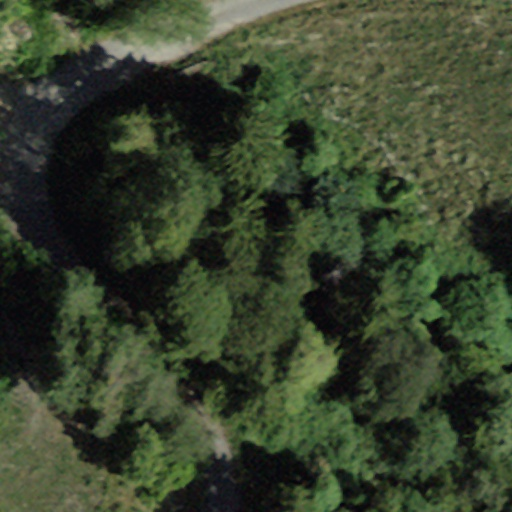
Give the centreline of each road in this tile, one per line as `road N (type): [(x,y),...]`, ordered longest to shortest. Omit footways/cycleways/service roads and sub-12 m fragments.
road 1 (unclassified): [(262,0),(138,49),(61,98),(28,158),(35,225),(138,358)]
road 2 (track): [(138,358),(188,413),(214,478),(213,511)]
